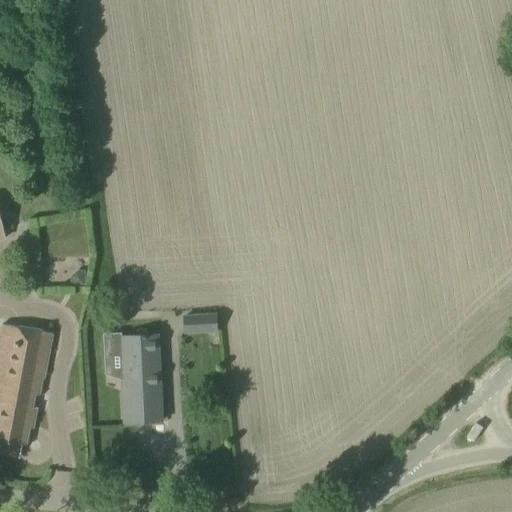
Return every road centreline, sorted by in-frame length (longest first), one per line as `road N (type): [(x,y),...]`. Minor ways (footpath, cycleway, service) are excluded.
road 1 (tertiary): [(143,511),(0,493)]
road 2 (tertiary): [(396,475),(484,391)]
